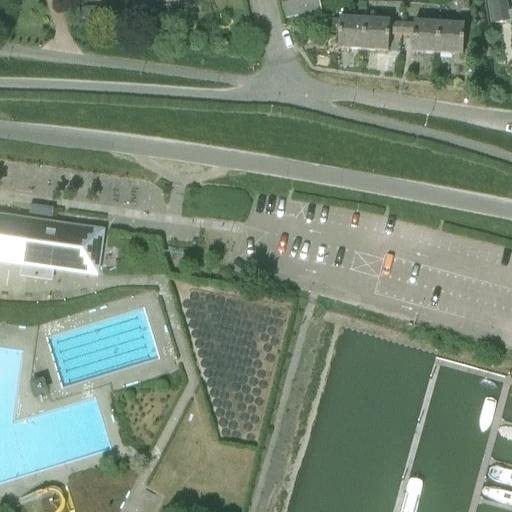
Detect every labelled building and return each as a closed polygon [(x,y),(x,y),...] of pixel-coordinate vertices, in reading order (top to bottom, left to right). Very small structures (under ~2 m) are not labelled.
[(157,0),(158,9),(179,7),(178,0),(157,0)] [(318,0),(282,0),(286,18),(321,10),(318,0)] [(466,0),(455,0),(457,12),(468,10),(466,0)] [(490,0),(494,23),(511,20),(511,10),(511,11),(511,12),(508,13),(505,0),(490,0)] [(357,13),(365,13),(366,3),(358,3),(357,13)] [(337,48),(363,50),(364,20),(339,18),(339,21),(327,20),(327,31),(338,32),(337,48)] [(364,20),(363,50),(387,51),(388,34),(400,35),(401,25),(389,24),(389,21),(364,20)] [(411,53),(437,54),(439,24),(413,23),(413,25),(401,25),(400,35),(412,36),(411,53)] [(439,24),(437,54),(462,56),(464,26),(439,24)] [(20,276),(51,281),(53,270),(97,276),(103,231),(0,216),(0,262),(22,265),(20,276)]
